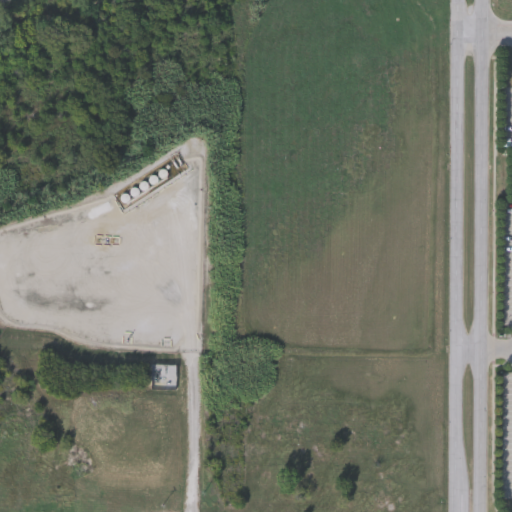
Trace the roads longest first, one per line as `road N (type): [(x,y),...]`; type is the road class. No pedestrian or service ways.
road 1 (tertiary): [(479,511),(483,0)]
road 2 (tertiary): [(458,0),(456,511)]
